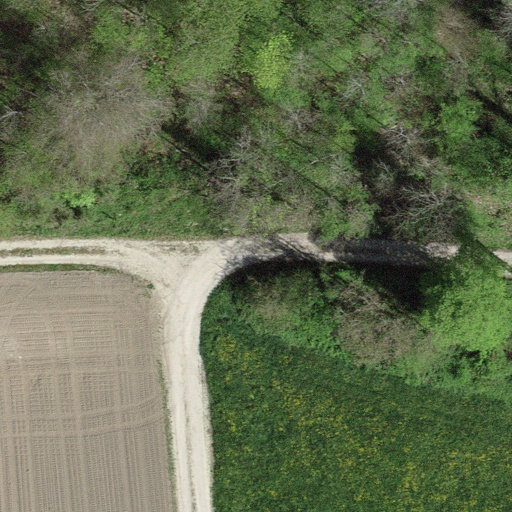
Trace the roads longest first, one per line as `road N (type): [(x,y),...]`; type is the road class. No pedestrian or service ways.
road 1 (track): [(167,239),(511,259)]
road 2 (track): [(195,511),(182,321),(167,239)]
road 3 (track): [(0,228),(127,227),(167,239)]
road 4 (track): [(0,250),(167,239)]
